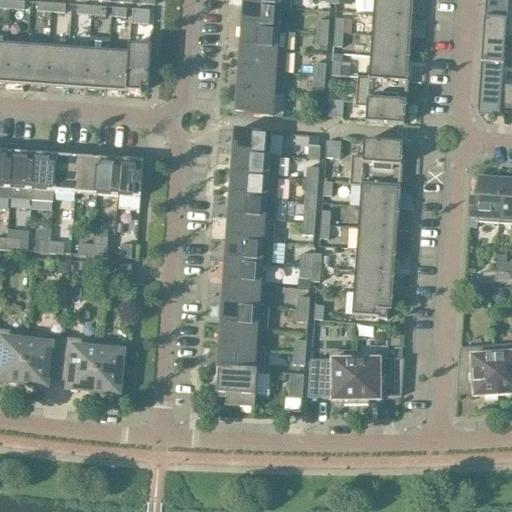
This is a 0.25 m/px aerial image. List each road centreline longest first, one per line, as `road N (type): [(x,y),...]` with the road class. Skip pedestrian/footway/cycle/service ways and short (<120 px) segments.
road 1 (residential): [(158,438),(177,146),(165,119)]
road 2 (residential): [(435,442),(455,168),(472,141)]
road 3 (residential): [(158,438),(435,442)]
road 4 (residential): [(0,108),(165,119)]
road 5 (residential): [(0,421),(158,438)]
road 6 (residential): [(472,141),(459,115),(469,0)]
road 7 (residential): [(165,119),(180,97),(187,0)]
